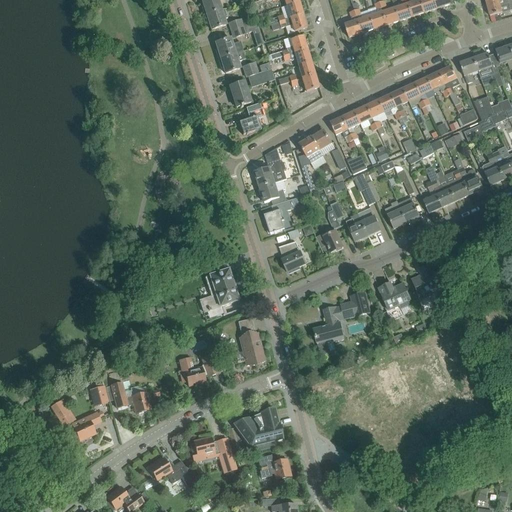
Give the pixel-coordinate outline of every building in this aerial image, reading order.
[(204,16),(204,17),(221,11),(217,0),(201,0),(204,7),(202,8),(204,16)] [(377,15),(370,17),(374,30),(387,26),(383,13),(381,8),(380,3),(378,0),(372,0),(375,8),(377,15)] [(406,0),(407,0),(408,4),(412,17),(425,13),(421,0),(420,0),(406,0)] [(421,0),(425,13),(438,9),(434,0),(421,0)] [(434,0),(438,9),(451,5),(448,0),(434,0)] [(511,10),(511,0),(496,0),(486,3),(490,17),(502,13),(501,7),(508,5),(510,11),(511,10)] [(299,2),(286,6),(288,13),(290,20),(303,16),(299,2)] [(357,3),(352,5),(354,11),(358,21),(362,34),(374,30),(370,17),(362,19),(360,13),(357,3)] [(408,4),(395,9),(400,21),(412,17),(408,4)] [(395,9),(383,13),(387,26),(400,21),(395,9)] [(226,26),(224,20),(228,19),(225,10),(221,11),(204,17),(205,17),(207,25),(209,25),(211,30),(226,26)] [(353,23),(345,25),(349,38),(362,34),(358,21),(354,11),(350,13),(353,23)] [(282,16),(270,19),(271,25),(283,22),(282,16)] [(283,22),(271,25),(273,30),(286,26),(286,28),(292,26),(294,32),(297,31),(307,28),(303,16),(290,20),(283,22)] [(231,32),(255,24),(255,23),(248,26),(246,19),(228,24),(231,32)] [(233,39),(244,35),(257,31),(255,24),(231,32),(233,39)] [(277,59),(307,50),(303,37),(290,41),(293,49),(270,56),(272,60),(277,59)] [(243,52),(239,43),(232,45),(230,39),(215,44),(218,51),(216,51),(218,60),(243,52)] [(511,52),(510,47),(496,52),(500,65),(507,62),(510,71),(511,69),(511,52)] [(298,66),(311,62),(307,50),(277,59),(278,64),(290,60),(292,62),(296,60),(298,66)] [(225,74),(240,69),(238,62),(245,60),(243,52),(218,60),(218,61),(219,60),(221,69),(223,68),(225,74)] [(496,75),(492,64),(488,54),(474,59),(478,72),(487,69),(490,77),(496,75)] [(469,75),(478,72),(474,59),(460,64),(467,84),(472,83),(469,75)] [(302,79),(315,75),(311,62),(298,66),(302,79)] [(246,79),(248,78),(259,75),(255,63),(242,67),(246,79)] [(439,73),(450,96),(452,100),(455,107),(460,104),(452,88),(460,85),(457,79),(456,76),(451,67),(439,73)] [(259,75),(248,78),(251,87),(274,79),(272,71),(259,75)] [(439,73),(427,79),(433,91),(439,88),(442,93),(443,93),(445,98),(450,96),(439,73)] [(302,79),(303,83),(306,92),(319,88),(315,75),(302,79)] [(500,77),(505,91),(506,91),(506,90),(510,89),(506,75),(500,77)] [(501,93),(505,91),(500,77),(495,79),(501,93)] [(427,79),(415,84),(421,96),(433,91),(427,79)] [(241,108),(243,107),(242,106),(250,104),(243,83),(229,87),(236,108),(240,107),(241,108)] [(415,84),(403,90),(408,102),(421,96),(415,84)] [(391,95),(390,96),(401,119),(406,116),(401,105),(408,102),(403,90),(391,95)] [(390,96),(379,101),(384,113),(391,110),(394,115),(395,115),(397,120),(398,120),(401,125),(404,125),(401,119),(390,96)] [(379,101),(367,107),(372,119),(384,113),(379,101)] [(248,134),(261,130),(257,118),(263,116),(259,104),(246,109),(249,119),(239,123),(243,136),(246,135),(248,135),(248,134)] [(482,122),(493,117),(495,116),(490,106),(477,111),(482,122)] [(367,107),(355,112),(361,124),(368,121),(370,126),(373,132),(377,130),(375,124),(372,119),(367,107)] [(478,120),(473,110),(460,116),(464,126),(478,120)] [(343,118),(342,118),(348,130),(361,124),(355,112),(343,118)] [(496,124),(508,118),(505,112),(495,116),(493,117),(496,124)] [(496,124),(493,117),(482,122),(479,123),(480,126),(483,134),(497,128),(496,124)] [(342,118),(330,124),(335,133),(336,136),(342,133),(345,139),(347,138),(349,143),(353,141),(351,136),(349,131),(348,130),(342,118)] [(379,122),(375,124),(375,125),(377,130),(382,140),(387,138),(387,137),(389,136),(386,130),(384,131),(382,128),(380,123),(379,122)] [(459,128),(457,123),(449,126),(451,132),(459,128)] [(469,144),(480,139),(485,137),(483,134),(480,126),(464,133),(469,144)] [(332,144),(329,140),(324,131),(311,139),(322,158),(323,158),(319,152),(332,144)] [(463,142),(460,135),(445,142),(448,149),(463,142)] [(311,165),(322,158),(311,139),(300,146),(311,165)] [(416,150),(411,140),(403,144),(407,154),(416,150)] [(281,147),(285,156),(291,154),(287,144),(281,147)] [(491,165),(482,169),(486,178),(490,187),(504,181),(492,155),(489,149),(484,151),(487,157),(491,165)] [(340,171),(346,168),(338,150),(331,153),(340,171)] [(380,162),(389,158),(386,151),(377,155),(380,162)] [(499,152),(492,155),(504,181),(511,177),(511,163),(511,162),(506,165),(502,156),(501,157),(499,152)] [(408,160),(410,164),(411,166),(421,161),(418,155),(408,160)] [(287,180),(284,171),(281,161),(262,168),(263,171),(255,173),(260,189),(287,180)] [(363,161),(350,166),(354,175),(367,170),(363,161)] [(392,162),(381,167),(384,173),(385,173),(395,168),(392,162)] [(307,165),(301,167),(310,193),(319,190),(318,186),(315,187),(307,165)] [(463,168),(458,170),(462,179),(470,196),(474,194),(477,193),(478,195),(483,193),(482,190),(483,190),(479,181),(478,178),(475,172),(472,171),(468,172),(468,175),(466,175),(463,168)] [(457,170),(452,172),(456,180),(456,181),(462,179),(458,170),(457,170)] [(404,171),(397,174),(401,184),(403,183),(409,196),(410,195),(414,193),(404,171)] [(362,175),(375,203),(380,200),(366,173),(362,175)] [(369,206),(375,203),(362,175),(353,179),(356,186),(359,184),(363,191),(362,192),(369,206)] [(456,180),(447,184),(456,202),(469,196),(470,196),(462,179),(456,181),(456,180)] [(288,202),(284,191),(285,190),(282,181),(287,180),(260,189),(264,204),(275,200),(277,205),(288,202)] [(435,180),(431,182),(435,191),(437,196),(443,208),(446,207),(456,202),(447,184),(439,188),(435,180)] [(430,182),(426,184),(430,193),(435,191),(431,182),(430,182)] [(307,187),(299,189),(301,196),(309,194),(307,187)] [(330,188),(324,190),(326,196),(333,194),(330,188)] [(437,196),(423,202),(425,205),(429,214),(443,208),(437,196)] [(328,201),(337,220),(343,217),(335,198),(328,201)] [(420,218),(413,202),(411,198),(398,204),(397,203),(396,203),(406,225),(420,218)] [(275,234),(283,231),(284,233),(293,230),(287,212),(295,210),(294,207),(298,206),(296,200),(288,202),(277,205),(276,206),(278,212),(264,216),(270,235),(274,233),(275,234)] [(328,224),(337,220),(328,201),(324,203),(325,207),(322,208),(325,216),(328,224)] [(394,230),(406,225),(396,203),(391,205),(392,207),(385,210),(394,230)] [(381,232),(377,223),(372,212),(365,215),(359,218),(365,231),(368,238),(381,232)] [(365,231),(359,218),(357,215),(351,218),(352,220),(346,223),(355,243),(368,238),(365,231)] [(306,237),(314,234),(310,226),(302,229),(306,237)] [(298,231),(289,234),(290,240),(300,236),(298,231)] [(340,239),(338,234),(337,234),(336,232),(324,237),(323,234),(322,234),(323,235),(316,238),(324,257),(343,248),(339,239),(340,239)] [(288,273),(306,265),(296,243),(279,248),(283,260),(282,261),(288,273)] [(442,287),(436,275),(432,266),(420,271),(423,276),(412,281),(421,300),(429,297),(428,294),(442,287)] [(212,298),(203,301),(209,321),(224,316),(222,307),(229,305),(239,302),(228,270),(225,271),(224,269),(216,271),(217,274),(209,276),(216,296),(212,298)] [(415,311),(407,294),(403,285),(393,290),(391,285),(379,290),(389,311),(399,306),(403,316),(415,311)] [(340,322),(371,314),(370,313),(365,295),(366,295),(366,294),(351,298),(352,303),(341,306),(342,308),(336,309),(336,308),(324,312),(328,327),(314,330),(320,354),(328,352),(325,343),(335,341),(335,344),(345,341),(340,322)] [(251,319),(238,323),(240,333),(254,330),(251,319)] [(160,337),(163,345),(175,340),(172,332),(160,337)] [(264,362),(258,335),(250,334),(249,337),(248,337),(246,335),(240,339),(246,366),(254,367),(255,364),(256,364),(258,366),(264,362)] [(441,339),(424,347),(429,357),(445,349),(441,339)] [(445,349),(429,357),(433,366),(449,358),(445,349)] [(218,374),(214,365),(211,357),(201,360),(204,368),(195,370),(192,358),(179,361),(182,373),(179,374),(182,384),(187,383),(188,387),(206,383),(204,377),(208,376),(208,378),(218,374)] [(399,358),(383,366),(388,375),(404,368),(399,358)] [(449,358),(433,366),(437,375),(454,368),(449,358)] [(404,368),(388,375),(392,385),(408,377),(404,368)] [(454,368),(437,375),(442,385),(458,377),(454,368)] [(340,380),(328,385),(333,396),(351,388),(346,377),(351,375),(349,369),(338,374),(340,380)] [(408,377),(392,385),(396,394),(412,386),(408,377)] [(126,399),(125,397),(133,395),(129,381),(122,383),(111,386),(117,409),(134,405),(136,415),(151,411),(147,394),(126,399)] [(412,386),(396,394),(400,404),(417,396),(412,386)] [(94,406),(102,404),(108,403),(104,387),(90,391),(94,406)] [(351,388),(333,396),(337,404),(354,396),(351,388)] [(158,389),(152,390),(155,398),(161,396),(158,389)] [(354,396),(337,404),(340,411),(357,403),(354,396)] [(474,401),(464,406),(471,423),(482,418),(485,424),(490,421),(485,410),(480,413),(474,401)] [(97,414),(74,424),(60,402),(50,408),(64,429),(61,431),(61,430),(60,431),(66,441),(67,440),(76,436),(79,442),(96,435),(92,427),(101,423),(97,414)] [(357,403),(340,411),(345,422),(357,417),(360,422),(371,417),(368,412),(362,414),(357,403)] [(464,406),(454,410),(462,427),(471,423),(464,406)] [(244,440),(243,441),(247,446),(248,446),(250,448),(253,447),(254,453),(276,448),(275,442),(282,440),(282,438),(283,438),(282,432),(280,432),(278,425),(274,409),(270,411),(269,410),(264,412),(264,413),(244,421),(243,420),(238,422),(238,424),(234,426),(244,440)] [(454,410),(444,415),(452,432),(462,427),(454,410)] [(444,415),(433,420),(438,432),(433,434),(438,445),(444,442),(441,437),(452,432),(444,415)] [(234,471),(229,450),(227,440),(216,443),(216,444),(213,445),(211,438),(193,442),(197,456),(192,457),(193,463),(219,456),(224,474),(234,471)] [(392,438),(382,453),(391,459),(401,444),(392,438)] [(401,444),(391,459),(399,465),(410,450),(401,444)] [(410,450),(399,465),(407,471),(418,456),(410,450)] [(276,481),(281,480),(291,477),(287,460),(273,463),(271,456),(258,459),(259,467),(260,467),(263,477),(274,475),(276,481)] [(418,456),(407,471),(416,477),(427,462),(418,456)] [(198,489),(186,470),(181,462),(174,466),(169,458),(165,461),(164,459),(148,468),(157,482),(166,476),(172,485),(181,479),(191,494),(198,489)] [(477,472),(481,482),(492,478),(488,468),(477,472)] [(453,493),(463,490),(480,483),(476,473),(450,484),(453,493)] [(132,511),(144,504),(139,497),(132,488),(127,492),(128,493),(126,495),(120,488),(106,498),(109,502),(106,504),(112,511),(113,511),(123,505),(128,511),(132,511)]
